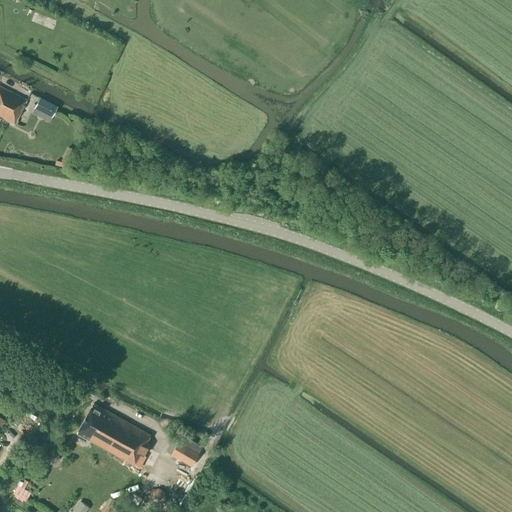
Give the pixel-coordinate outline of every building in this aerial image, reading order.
[(26,100),(0,86),(0,118),(14,125),(15,123),(17,124),(18,122),(16,121),(26,100)] [(52,118),(57,107),(40,98),(34,109),(52,118)] [(93,405),(76,434),(77,435),(135,468),(140,459),(142,460),(149,446),(146,444),(150,437),(93,405)] [(28,408),(25,414),(36,419),(39,414),(28,408)] [(178,442),(171,455),(175,457),(192,466),(199,453),(178,442)] [(19,482),(13,493),(26,500),(32,488),(19,482)] [(145,496),(143,499),(144,503),(146,504),(150,502),(155,506),(162,504),(166,499),(164,492),(158,488),(152,489),(148,495),(145,496)] [(105,504),(100,510),(103,511),(107,511),(112,506),(115,501),(111,497),(110,497),(105,504)]
